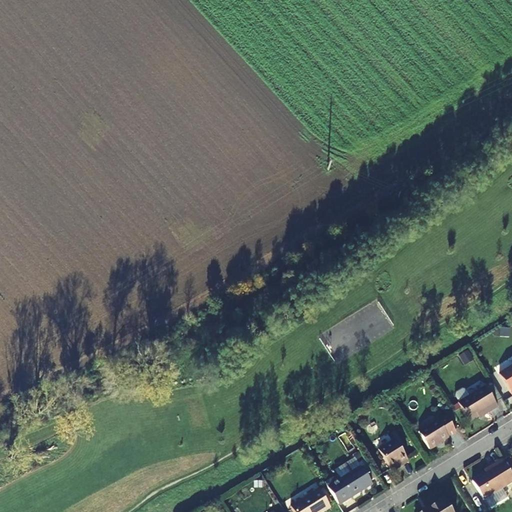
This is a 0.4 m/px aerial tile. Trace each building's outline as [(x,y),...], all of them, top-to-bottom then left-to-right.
[(507,401),(499,389),(492,394),(500,405),(507,401)] [(474,424),(483,419),(494,412),(496,414),(502,410),(489,390),(463,406),(474,424)] [(496,414),(494,412),(483,419),(484,421),(496,414)] [(442,423),(423,435),(434,452),(452,440),(452,439),(461,433),(452,419),(443,424),(442,423)] [(383,454),(396,472),(405,466),(407,469),(414,465),(400,443),(383,454)] [(511,489),(511,462),(511,461),(504,466),(506,468),(481,484),(493,501),(511,489)] [(407,469),(405,466),(396,472),(397,475),(407,469)] [(379,482),(370,468),(346,484),(342,478),(329,487),(342,508),(355,500),(356,501),(377,488),(375,485),(379,482)] [(334,511),(335,511),(324,493),(295,511),(334,511)] [(438,511),(459,511),(452,501),(445,506),(446,508),(438,511)]
